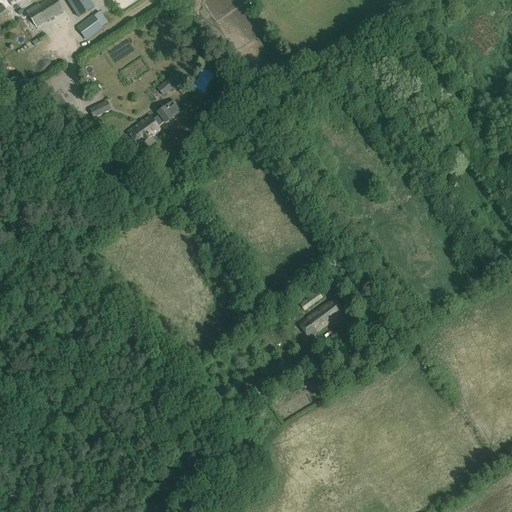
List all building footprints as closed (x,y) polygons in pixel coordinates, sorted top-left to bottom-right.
[(56,0),(48,0),(39,6),(38,5),(27,12),(36,28),(63,11),(56,0)] [(68,0),(78,16),(93,7),(96,5),(93,1),(90,3),(88,0),(68,0)] [(0,20),(9,13),(6,10),(2,5),(0,6),(0,20)] [(240,13),(221,25),(228,36),(247,24),(240,13)] [(101,15),(95,19),(102,27),(107,24),(101,15)] [(102,28),(102,27),(95,19),(93,16),(78,28),(86,40),(102,28)] [(4,32),(13,23),(9,19),(0,28),(4,32)] [(63,25),(65,32),(72,31),(70,23),(63,25)] [(55,28),(49,36),(55,42),(62,33),(55,28)] [(48,39),(44,34),(38,38),(41,43),(48,39)] [(48,59),(53,65),(59,60),(54,54),(48,59)] [(45,75),(49,72),(53,79),(60,74),(53,64),(42,71),(45,75)] [(157,89),(163,96),(181,81),(174,74),(157,89)] [(159,116),(152,121),(149,117),(128,133),(138,146),(159,131),(157,128),(164,122),(166,124),(182,112),(174,101),(157,113),(159,116)] [(107,102),(90,110),(93,118),(111,110),(107,102)] [(305,311),(323,298),(318,292),(300,305),(305,311)] [(309,338),(344,312),(334,299),(299,325),(309,338)] [(351,370),(371,357),(364,347),(344,361),(351,370)]
